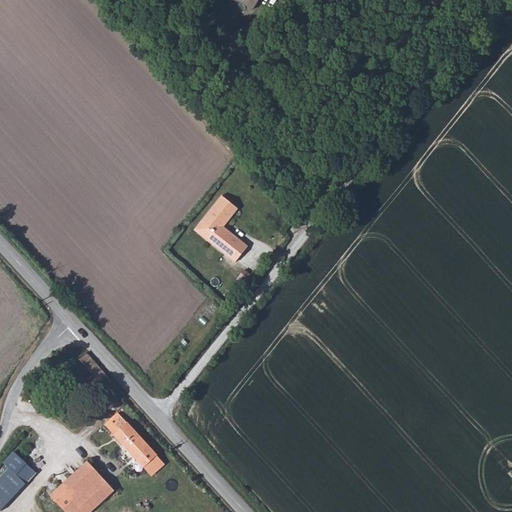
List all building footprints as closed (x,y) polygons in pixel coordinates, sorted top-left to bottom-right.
[(267,0),(220,0),(225,3),(226,0),(235,0),(259,14),(267,0)] [(221,199),(194,233),(235,265),(248,249),(223,230),(238,212),(221,199)] [(247,282),(250,275),(242,271),(239,279),(247,282)] [(101,373),(85,355),(74,369),(92,383),(101,373)] [(163,459),(123,415),(111,426),(151,471),(163,459)] [(16,475),(28,462),(14,450),(3,462),(16,475)] [(91,463),(54,499),(67,511),(91,511),(116,490),(91,463)]
